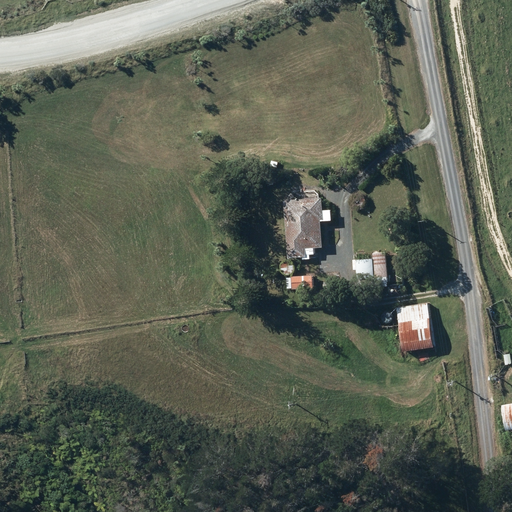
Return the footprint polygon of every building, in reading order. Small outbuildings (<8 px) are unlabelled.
[(287,201),(284,201),(289,260),(317,257),(316,247),(327,246),(325,224),(333,223),(332,211),(323,211),(321,190),(286,193),(287,201)] [(388,288),(387,254),(387,252),(373,252),(373,261),(353,261),(353,273),(357,273),(358,289),(388,288)] [(306,279),(287,279),(287,290),(306,290),(306,279)] [(431,305),(398,309),(403,353),(436,350),(431,305)] [(511,405),(503,407),(506,433),(511,431),(511,405)]
